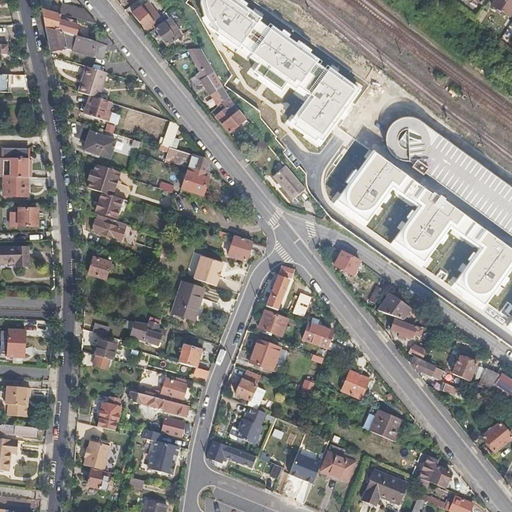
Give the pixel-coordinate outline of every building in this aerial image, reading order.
[(241,47),(260,19),(234,0),(200,0),(201,1),(205,16),(215,32),(241,47)] [(508,17),(511,10),(511,0),(493,0),(490,5),(508,17)] [(96,23),(84,9),(65,3),(62,14),(96,23)] [(76,36),(80,25),(71,22),(72,20),(61,17),(62,14),(41,8),(46,27),(76,36)] [(154,23),(159,16),(154,10),(150,14),(146,8),(143,10),(141,8),(131,15),(144,31),(149,26),(153,31),(157,27),(154,23)] [(157,27),(167,19),(164,14),(154,23),(157,27)] [(180,33),(168,18),(167,19),(157,27),(153,31),(165,45),(180,33)] [(106,45),(91,40),(76,36),(46,27),(51,52),(67,48),(101,58),(106,45)] [(316,63),(270,31),(253,54),(299,86),(316,63)] [(115,47),(105,36),(93,32),(91,40),(106,45),(115,47)] [(228,99),(198,48),(187,48),(200,70),(194,73),(208,96),(209,95),(216,108),(222,103),(228,99)] [(96,98),(104,72),(86,66),(77,92),(90,96),(96,98)] [(0,92),(8,93),(8,74),(0,74),(0,92)] [(352,92),(326,74),(295,117),(321,136),(352,92)] [(14,75),(15,87),(25,86),(25,75),(14,75)] [(109,112),(111,103),(96,98),(90,96),(84,114),(108,122),(111,112),(109,112)] [(229,134),(246,120),(228,99),(222,103),(226,108),(223,110),(221,109),(215,113),(217,116),(215,117),(229,134)] [(393,157),(511,243),(511,188),(420,121),(410,118),(401,119),(396,121),(388,127),(386,138),(386,147),(393,157)] [(171,148),(178,127),(177,125),(169,122),(161,145),(171,148)] [(106,123),(104,130),(113,133),(115,125),(106,123)] [(109,158),(114,141),(89,133),(83,149),(109,158)] [(138,148),(140,142),(132,140),(130,146),(138,148)] [(256,158),(269,147),(263,140),(251,151),(256,158)] [(204,159),(174,149),(171,148),(161,145),(160,145),(159,149),(168,152),(168,153),(167,154),(166,162),(170,163),(171,161),(189,167),(188,170),(203,175),(206,166),(207,163),(204,159)] [(2,149),(2,153),(1,178),(3,178),(27,178),(30,178),(31,161),(27,161),(28,149),(2,149)] [(270,149),(264,153),(272,165),(278,161),(270,149)] [(414,182),(373,153),(336,205),(365,226),(391,189),(403,197),(414,182)] [(119,172),(94,164),(92,167),(118,175),(119,172)] [(112,196),(118,175),(92,167),(92,170),(89,170),(86,180),(88,181),(86,188),(103,194),(112,196)] [(304,190),(284,167),(272,177),(292,200),(304,190)] [(202,195),(207,181),(202,180),(203,175),(188,170),(187,170),(181,189),(202,195)] [(27,197),(27,178),(3,178),(3,196),(27,197)] [(160,181),(158,188),(171,191),(173,184),(160,181)] [(403,197),(418,208),(394,242),(423,262),(449,225),(464,236),(473,223),(414,182),(403,197)] [(116,193),(127,197),(130,187),(119,184),(116,193)] [(116,219),(122,200),(112,196),(103,194),(100,202),(99,203),(96,212),(116,219)] [(37,228),(37,209),(18,209),(18,217),(10,217),(10,227),(37,228)] [(126,230),(106,223),(108,219),(96,215),(92,231),(122,241),(126,230)] [(464,236),(482,249),(456,285),(485,306),(511,267),(511,250),(473,223),(464,236)] [(223,243),(226,233),(217,230),(214,240),(223,243)] [(246,261),(252,242),(235,236),(229,255),(246,261)] [(27,267),(27,248),(0,248),(0,263),(15,263),(15,267),(27,267)] [(169,259),(170,253),(161,250),(161,252),(164,257),(169,259)] [(351,274),(358,261),(341,252),(335,266),(351,274)] [(223,264),(201,256),(200,259),(193,279),(215,287),(218,277),(223,264)] [(105,280),(110,264),(93,259),(88,275),(105,280)] [(291,279),(294,271),(282,267),(279,275),(291,279)] [(280,301),(288,281),(278,277),(270,296),(280,301)] [(194,321),(204,289),(182,283),(172,314),(194,321)] [(407,308),(389,293),(375,310),(399,319),(407,308)] [(302,303),(305,296),(300,294),(295,307),(299,309),(302,303)] [(305,311),(311,299),(305,295),(305,296),(302,303),(299,309),(305,311)] [(277,310),(280,301),(270,296),(266,306),(277,310)] [(299,309),(295,307),(292,316),(302,320),(305,311),(299,309)] [(280,337),(287,320),(264,311),(258,328),(280,337)] [(416,334),(418,329),(394,320),(390,329),(399,333),(398,336),(400,337),(402,334),(404,335),(406,330),(416,334)] [(158,345),(161,336),(163,337),(166,330),(158,328),(160,324),(149,321),(148,324),(140,322),(136,334),(142,336),(140,340),(158,345)] [(329,341),(333,332),(308,322),(301,340),(326,349),(327,347),(329,341)] [(107,337),(109,329),(94,325),(92,333),(107,337)] [(24,358),(25,330),(9,330),(7,357),(24,358)] [(113,361),(117,346),(99,340),(94,356),(95,356),(109,360),(113,361)] [(272,372),(280,349),(257,341),(249,363),(272,372)] [(341,353),(343,348),(329,341),(327,347),(341,353)] [(422,359),(426,349),(413,344),(409,348),(407,352),(422,359)] [(196,367),(201,350),(184,345),(179,363),(196,367)] [(461,350),(459,354),(451,372),(469,380),(479,358),(461,350)] [(313,354),(311,360),(322,364),(324,358),(313,354)] [(107,369),(109,360),(95,356),(93,366),(107,369)] [(439,379),(444,370),(413,357),(410,364),(414,369),(437,380),(437,378),(439,379)] [(206,379),(209,371),(196,367),(194,375),(206,379)] [(491,390),(499,373),(486,367),(478,384),(491,390)] [(245,370),(241,380),(236,393),(243,397),(242,400),(249,403),(248,405),(250,406),(257,409),(265,389),(256,386),(260,376),(245,370)] [(362,400),(370,381),(350,372),(341,390),(362,400)] [(511,381),(501,375),(496,384),(511,393),(511,381)] [(300,391),(310,396),(315,383),(305,379),(300,391)] [(182,404),(187,385),(166,380),(161,399),(182,404)] [(456,389),(443,383),(439,390),(442,391),(453,396),(456,389)] [(26,417),(28,397),(30,397),(31,388),(8,386),(7,396),(3,396),(3,402),(6,402),(6,404),(8,404),(7,416),(26,417)] [(182,404),(161,399),(154,397),(154,395),(146,393),(145,395),(131,392),(129,401),(148,406),(149,410),(156,411),(159,409),(160,405),(164,406),(163,411),(187,416),(190,406),(182,404)] [(115,432),(121,409),(118,408),(120,401),(110,399),(108,406),(103,404),(97,427),(115,432)] [(250,406),(244,420),(242,419),(238,430),(232,427),(229,435),(230,437),(232,440),(241,444),(243,441),(255,445),(263,427),(260,426),(266,413),(257,409),(250,406)] [(393,441),(402,420),(372,407),(363,428),(393,441)] [(180,437),(183,421),(165,416),(162,432),(180,437)] [(511,437),(499,422),(481,436),(493,452),(511,437)] [(0,433),(35,437),(36,428),(0,424),(0,433)] [(170,475),(177,447),(160,442),(162,434),(143,430),(141,439),(154,442),(147,469),(170,475)] [(0,468),(11,470),(12,461),(15,461),(17,440),(0,438),(0,468)] [(102,471),(109,447),(90,441),(88,449),(86,449),(83,458),(85,459),(83,466),(102,471)] [(232,460),(236,450),(213,441),(206,457),(220,462),(221,456),(232,460)] [(238,450),(236,450),(232,460),(250,467),(254,457),(238,450)] [(425,460),(427,455),(414,450),(411,455),(425,460)] [(348,482),(356,463),(330,453),(323,471),(348,482)] [(452,474),(437,468),(440,461),(428,456),(419,478),(421,479),(430,482),(430,481),(446,488),(452,474)] [(277,479),(281,467),(274,465),(270,477),(277,479)] [(400,504),(408,483),(375,469),(362,501),(376,507),(380,496),(400,504)] [(105,491),(109,476),(91,471),(87,486),(105,491)] [(297,486),(301,475),(290,471),(286,481),(297,486)] [(302,488),(307,477),(301,475),(297,486),(302,488)] [(142,490),(144,482),(130,478),(128,486),(142,490)] [(429,488),(431,483),(430,482),(421,479),(419,484),(429,488)] [(451,507),(425,496),(423,502),(427,504),(445,511),(448,511),(449,511),(451,511),(470,511),(473,505),(455,497),(451,507)] [(164,511),(166,505),(146,500),(143,511),(164,511)] [(423,511),(427,504),(423,502),(418,500),(412,511),(423,511)]
